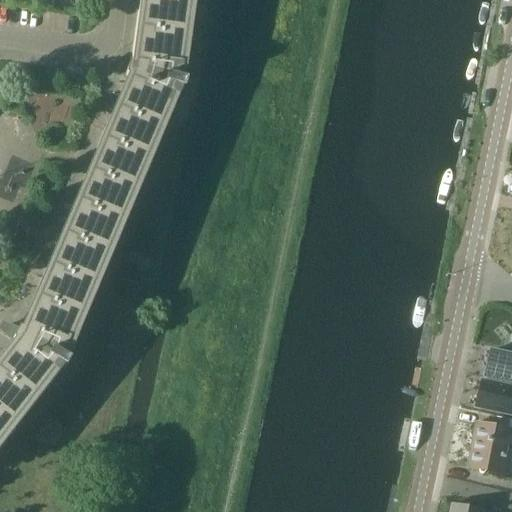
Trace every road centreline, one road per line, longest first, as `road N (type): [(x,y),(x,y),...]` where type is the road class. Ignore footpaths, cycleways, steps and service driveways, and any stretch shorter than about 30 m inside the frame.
road 1 (tertiary): [(417,511),(467,274)]
road 2 (tertiary): [(467,274),(511,53)]
